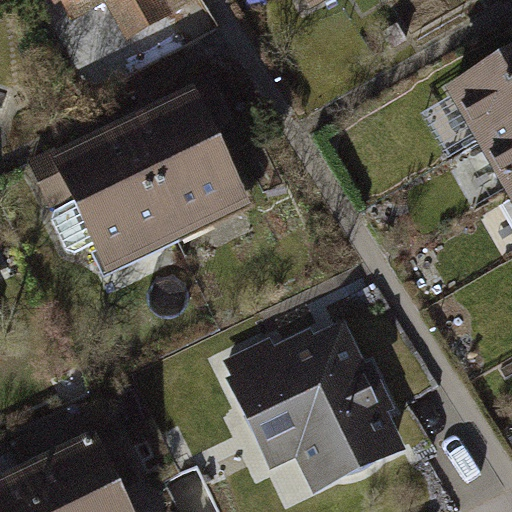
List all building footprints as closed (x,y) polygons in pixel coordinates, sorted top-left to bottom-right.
[(150,0),(76,0),(112,59),(167,26),(150,0)] [(323,0),(349,39),(409,0),(323,0)] [(511,84),(483,100),(511,154),(511,153),(511,84)] [(197,106),(132,139),(190,253),(255,220),(197,106)] [(122,287),(190,253),(132,139),(65,173),(122,287)] [(305,445),(321,481),(413,440),(348,295),(223,350),(272,459),(305,445)] [(0,319),(0,355),(14,349),(0,319)] [(153,511),(111,423),(33,460),(57,511),(153,511)] [(0,511),(57,511),(33,460),(0,475),(0,511)]
